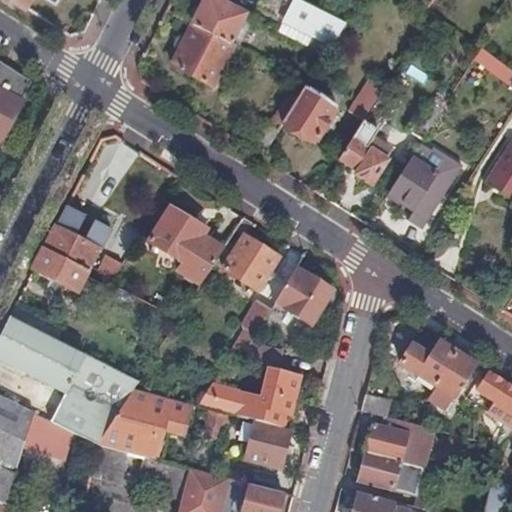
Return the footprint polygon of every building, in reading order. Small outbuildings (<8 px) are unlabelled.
[(12,0),(25,8),(30,0),(12,0)] [(215,0),(206,0),(193,26),(230,44),(245,15),(215,0)] [(346,25),(297,0),(294,0),(284,21),(308,33),(333,46),(346,25)] [(434,16),(428,25),(448,39),(454,30),(434,16)] [(308,33),(284,21),(278,31),(303,44),(308,33)] [(230,44),(193,26),(172,66),(213,87),(234,47),(230,44)] [(483,50),(477,60),(486,66),(492,57),(483,50)] [(34,84),(0,62),(0,91),(24,103),(34,84)] [(308,85),(300,80),(281,111),(289,116),(305,89),(308,85)] [(370,116),(385,93),(370,83),(353,110),(368,119),(370,116)] [(305,89),(289,116),(283,125),(315,145),(338,109),(328,104),(330,101),(318,94),(316,96),(305,89)] [(24,103),(0,91),(0,140),(5,143),(25,104),(24,103)] [(436,124),(445,110),(433,103),(418,125),(430,133),(436,124)] [(289,116),(281,111),(271,126),(279,131),(283,125),(289,116)] [(368,119),(341,161),(360,173),(358,177),(372,186),(387,163),(385,161),(391,151),(374,140),(385,124),(370,116),(368,119)] [(445,130),(436,124),(430,133),(425,141),(433,147),(445,130)] [(106,140),(77,197),(102,210),(132,154),(106,140)] [(511,142),(485,183),(511,200),(511,142)] [(438,177),(412,160),(389,196),(415,213),(438,177)] [(44,252),(86,273),(97,251),(73,239),(84,218),(66,208),(44,252)] [(180,273),(202,287),(225,250),(205,238),(209,233),(171,209),(150,243),(184,265),(180,273)] [(278,258),(245,238),(224,271),(258,293),(278,258)] [(44,252),(33,272),(75,293),(86,273),(44,252)] [(103,276),(103,282),(111,285),(123,266),(106,257),(97,272),(101,275),(103,276)] [(296,268),(275,304),(313,326),(334,291),(296,268)] [(111,285),(103,282),(98,290),(117,300),(121,291),(111,285)] [(242,329),(256,338),(271,312),(256,304),(242,329)] [(16,306),(10,319),(38,333),(44,319),(16,306)] [(53,424),(58,426),(98,447),(134,392),(141,383),(38,333),(10,319),(0,336),(0,362),(66,395),(53,424)] [(252,345),(254,341),(243,335),(234,351),(245,357),(252,345)] [(458,355),(440,344),(431,358),(412,346),(401,364),(436,388),(458,355)] [(283,354),(252,345),(245,357),(242,362),(260,367),(279,372),(283,354)] [(458,355),(436,388),(428,400),(445,411),(475,366),(468,362),(458,355)] [(301,377),(279,372),(260,367),(257,381),(266,383),(262,401),(210,387),(197,408),(211,411),(227,415),(251,421),(280,428),(283,415),(291,417),(301,377)] [(511,389),(504,385),(488,374),(476,392),(500,407),(493,418),(511,431),(511,429),(511,389)] [(134,392),(98,447),(156,462),(164,433),(184,438),(192,407),(134,392)] [(361,412),(388,419),(392,402),(365,395),(361,412)] [(0,504),(6,507),(21,447),(30,412),(0,396),(0,504)] [(225,425),(227,415),(211,411),(205,439),(216,441),(220,424),(225,425)] [(30,412),(21,447),(48,455),(58,426),(53,424),(30,412)] [(373,428),(366,454),(422,469),(432,430),(412,425),(388,419),(385,430),(373,428)] [(291,431),(280,428),(251,421),(245,448),(231,444),(228,455),(282,469),(291,431)] [(98,447),(90,479),(182,501),(190,471),(177,467),(156,462),(98,447)] [(359,482),(417,496),(424,469),(422,469),(366,454),(359,482)] [(182,501),(178,511),(221,511),(230,480),(190,471),(182,501)] [(279,511),(284,494),(251,486),(244,511),(279,511)] [(497,511),(503,490),(490,487),(483,511),(497,511)] [(353,511),(408,511),(393,508),(395,502),(359,492),(353,511)] [(417,496),(414,507),(431,511),(440,511),(442,503),(417,496)]
